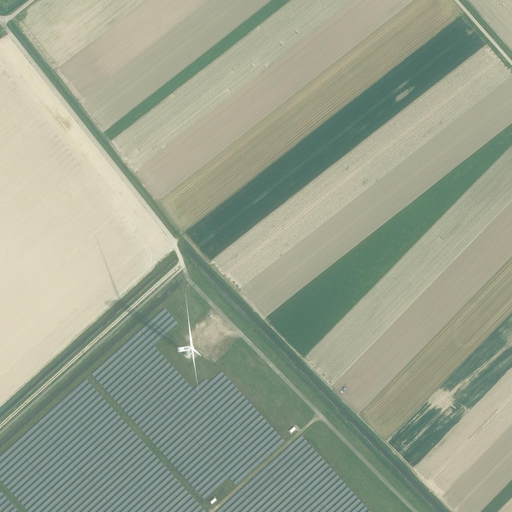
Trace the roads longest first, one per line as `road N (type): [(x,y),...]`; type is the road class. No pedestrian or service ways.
road 1 (track): [(183,267),(170,236),(1,24)]
road 2 (track): [(0,425),(181,262)]
road 3 (track): [(89,378),(210,511)]
road 4 (track): [(211,511),(319,414)]
